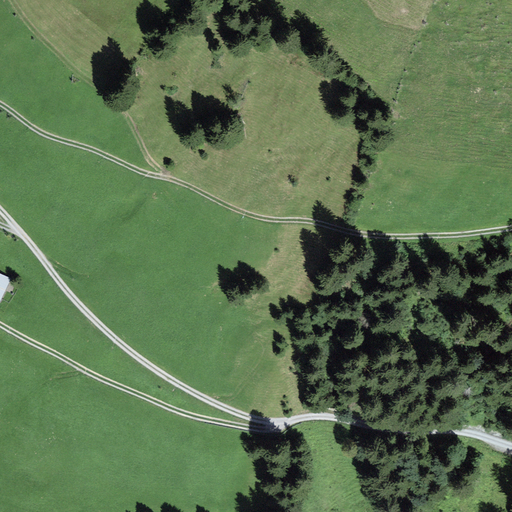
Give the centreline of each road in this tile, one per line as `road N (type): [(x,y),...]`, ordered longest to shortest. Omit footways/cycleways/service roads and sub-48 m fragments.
road 1 (unclassified): [(511,447),(336,419),(278,425),(240,416),(155,371),(79,308),(0,213)]
road 2 (track): [(0,108),(30,129),(245,215),(370,237),(511,230)]
road 3 (track): [(0,324),(104,381),(200,419),(263,432),(278,425)]
